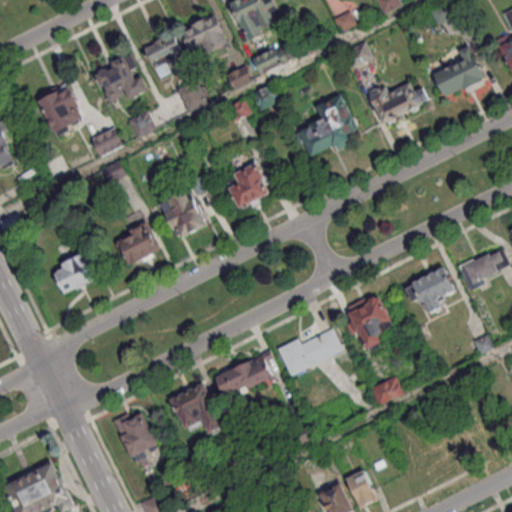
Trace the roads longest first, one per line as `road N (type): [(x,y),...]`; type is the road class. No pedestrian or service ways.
road 1 (residential): [(511,114),(81,332),(40,366)]
road 2 (residential): [(58,402),(111,386),(511,184)]
road 3 (tertiary): [(58,402),(111,511)]
